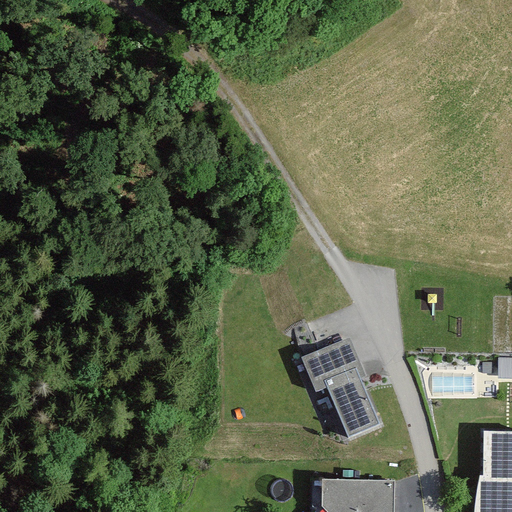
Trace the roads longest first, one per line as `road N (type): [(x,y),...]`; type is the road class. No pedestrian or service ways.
road 1 (track): [(334,257),(238,97),(167,29),(118,0)]
road 2 (residential): [(334,257),(392,348),(432,511)]
